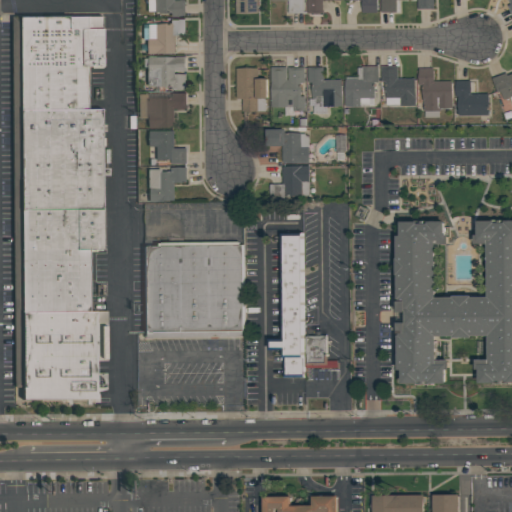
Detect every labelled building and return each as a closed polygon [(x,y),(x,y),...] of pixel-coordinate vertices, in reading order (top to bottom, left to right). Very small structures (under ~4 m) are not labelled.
[(185,0),(185,16),(170,16),(170,12),(153,12),(153,11),(147,11),(147,0),(185,0)] [(257,0),(257,13),(236,13),(236,0),(257,0)] [(304,0),(304,13),(288,13),(288,1),(270,2),(270,0),(304,0)] [(341,0),(341,1),(323,1),(323,13),(307,13),(307,0),(341,0)] [(361,1),(344,1),(343,0),(377,0),(378,13),(362,13),(361,1)] [(396,0),(396,12),(381,12),(381,0),(396,0)] [(433,0),(433,9),(417,9),(417,0),(433,0)] [(12,17),(105,16),(104,66),(87,66),(89,109),(103,110),(104,249),(91,250),(92,313),(97,313),(98,400),(17,401),(12,17)] [(186,35),(185,19),(169,20),(169,24),(142,24),(142,39),(146,39),(146,54),(173,53),(173,35),(186,35)] [(186,89),(186,73),(186,57),(146,57),(145,90),(163,90),(163,89),(186,89)] [(345,106),(374,107),(375,81),(378,81),(378,67),(358,66),(358,77),(346,77),(345,106)] [(415,106),(416,79),(398,79),(398,66),(385,66),(384,105),(415,106)] [(237,68),(236,99),(242,99),(242,112),(267,112),(267,79),(258,79),(258,68),(237,68)] [(305,109),(305,96),(300,96),(300,83),(305,83),(305,68),(271,68),(271,109),(305,109)] [(341,80),(324,80),(324,68),(308,69),(308,82),(311,82),(312,107),(342,107),(341,80)] [(453,110),(452,81),(434,81),(434,69),(418,69),(419,84),(423,84),(424,111),(453,110)] [(511,72),(494,79),(501,101),(510,98),(511,102),(511,72)] [(471,81),(456,81),(457,116),(489,115),(489,94),(471,94),(471,81)] [(147,128),(174,127),(173,110),(187,110),(186,93),(137,95),(138,118),(147,118),(147,128)] [(309,163),(310,134),(285,134),(285,129),(266,129),(266,146),(283,147),(282,163),(309,163)] [(175,130),(148,131),(148,146),(154,146),(155,161),(172,161),(172,164),(187,164),(186,148),(175,148),(175,130)] [(283,166),(283,197),(310,196),(309,166),(283,166)] [(148,202),(175,201),(174,183),(187,183),(187,169),(147,169),(148,202)] [(401,222),(401,235),(397,235),(398,313),(406,313),(406,322),(399,323),(400,385),(448,384),(448,361),(437,361),(437,338),(489,337),(489,360),(478,360),(478,384),(511,383),(511,220),(477,221),(477,245),(488,245),(489,297),(436,297),(436,244),(447,244),(447,222),(401,222)] [(283,237),(305,237),(306,336),(327,337),(328,365),(305,365),(305,378),(283,376),(283,237)] [(146,332),(144,246),(243,246),(245,332),(146,332)] [(425,511),(425,495),(373,496),(373,511),(425,511)] [(432,511),(458,511),(459,495),(432,495),(432,511)] [(336,511),(337,496),(313,496),(313,500),(267,501),(266,511),(336,511)]
